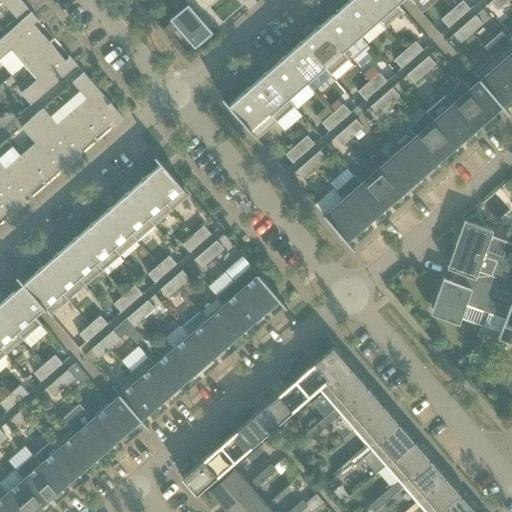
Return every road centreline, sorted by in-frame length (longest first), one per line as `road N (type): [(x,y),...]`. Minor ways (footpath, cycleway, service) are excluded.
road 1 (residential): [(137,489),(349,298)]
road 2 (residential): [(349,298),(172,94)]
road 3 (residential): [(504,478),(349,298)]
road 4 (residential): [(0,243),(172,94)]
road 5 (residential): [(349,298),(511,157)]
road 6 (residential): [(172,94),(280,0)]
road 7 (residential): [(172,94),(91,0)]
